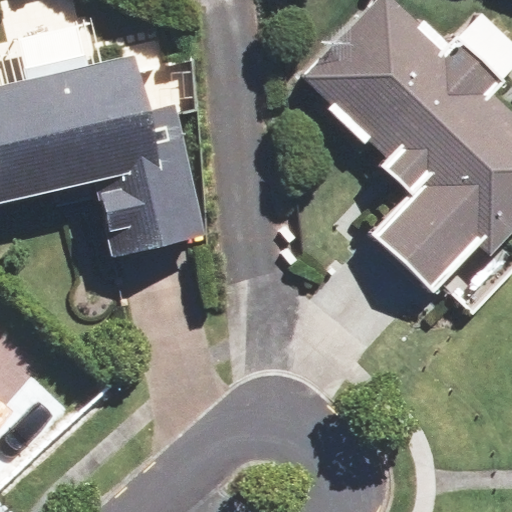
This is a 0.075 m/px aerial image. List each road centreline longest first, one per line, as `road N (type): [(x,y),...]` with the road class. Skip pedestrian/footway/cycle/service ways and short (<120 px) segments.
road 1 (unknown): [(191,0),(200,18),(244,421)]
road 2 (residential): [(146,511),(244,421),(293,410),(344,492),(334,511)]
